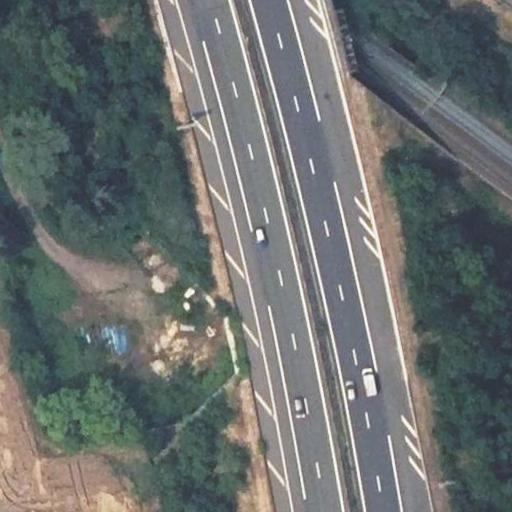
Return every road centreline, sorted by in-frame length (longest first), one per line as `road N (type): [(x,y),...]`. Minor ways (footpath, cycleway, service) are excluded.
road 1 (motorway): [(211,0),(292,342),(323,511)]
road 2 (motorway): [(384,511),(272,0)]
road 3 (track): [(0,156),(41,239),(182,363)]
